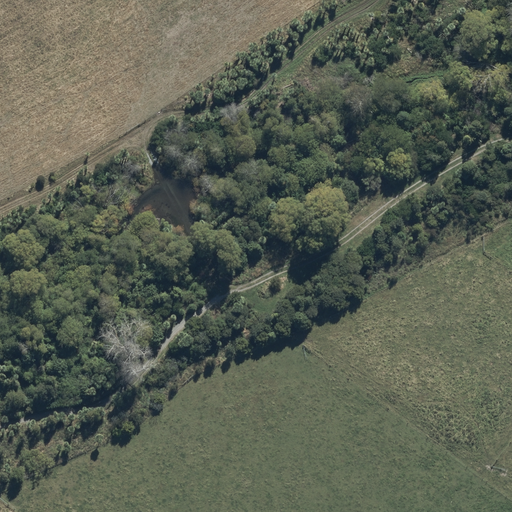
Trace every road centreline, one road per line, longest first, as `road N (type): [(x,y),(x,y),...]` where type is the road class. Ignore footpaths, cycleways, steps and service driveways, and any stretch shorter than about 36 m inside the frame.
road 1 (track): [(0,213),(142,140),(163,117),(245,106),(313,40),(370,0)]
road 2 (track): [(142,140),(231,291)]
